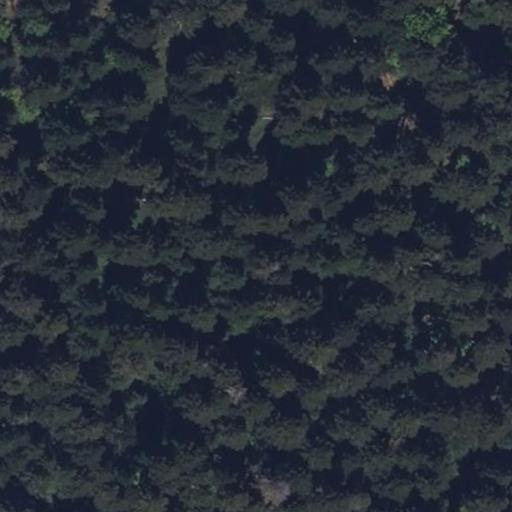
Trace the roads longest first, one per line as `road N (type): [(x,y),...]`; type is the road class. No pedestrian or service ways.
road 1 (track): [(351,0),(356,44),(429,231),(446,336),(511,455)]
road 2 (track): [(174,0),(117,62),(0,137)]
